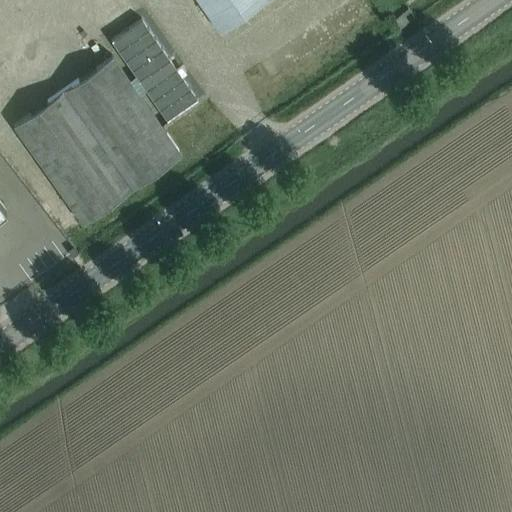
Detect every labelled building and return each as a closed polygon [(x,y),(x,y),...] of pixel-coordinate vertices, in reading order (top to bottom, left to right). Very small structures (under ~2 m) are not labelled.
[(197,0),(218,28),(258,0),(197,0)] [(400,26),(408,19),(401,11),(393,18),(400,26)] [(143,19),(113,40),(168,119),(198,98),(143,19)] [(12,123),(82,222),(180,153),(111,54),(12,123)] [(0,127),(0,148),(0,149),(11,139),(0,127)]
